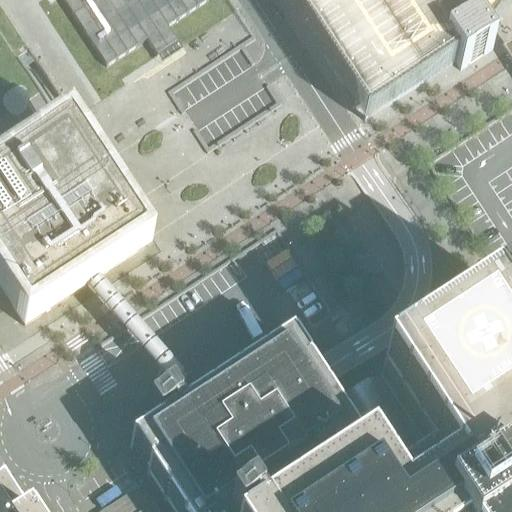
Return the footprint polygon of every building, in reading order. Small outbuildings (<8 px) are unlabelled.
[(60,0),(106,69),(146,43),(156,58),(164,53),(177,45),(167,30),(207,3),(205,0),(60,0)] [(511,0),(283,0),(364,124),(418,88),(434,78),(455,64),(455,65),(456,66),(460,72),(469,66),(483,57),(492,51),(488,44),(486,42),(495,29),(511,6),(511,0)] [(511,45),(510,44),(501,49),(511,65),(511,45)] [(25,92),(23,90),(21,89),(18,88),(16,88),(13,90),(10,92),(8,94),(5,95),(4,98),(3,101),(2,105),(3,108),(5,111),(7,113),(9,115),(11,117),(13,118),(16,118),(19,118),(21,117),(23,114),(25,113),(26,110),(28,107),(28,104),(28,102),(28,99),(28,97),(26,94),(25,92)] [(66,131),(0,173),(0,289),(25,328),(85,289),(89,286),(94,283),(144,250),(124,219),(121,215),(117,209),(122,206),(128,202),(116,184),(111,187),(105,191),(66,131)] [(89,286),(85,289),(89,294),(87,297),(109,324),(141,360),(167,389),(173,384),(178,381),(178,377),(155,350),(123,314),(100,286),(97,289),(94,283),(89,286)] [(500,323),(504,320),(506,324),(507,324),(508,324),(509,324),(511,322),(511,300),(509,295),(508,295),(507,294),(506,295),(495,302),(494,303),(494,304),(494,305),(497,310),(493,312),(500,323)] [(511,511),(511,328),(506,332),(500,323),(493,312),(490,306),(475,316),(386,374),(437,451),(383,486),(364,457),(332,408),(316,383),(290,343),(213,393),(197,404),(196,405),(187,391),(185,392),(178,381),(173,384),(167,389),(157,395),(161,401),(155,405),(149,408),(149,409),(149,410),(149,411),(156,423),(157,423),(158,423),(159,423),(172,415),(174,418),(129,448),(171,511),(28,511),(4,475),(0,477),(0,511),(511,511)] [(437,451),(386,374),(332,408),(364,457),(383,486),(437,451)] [(146,511),(153,508),(141,490),(140,489),(104,511),(146,511)]
